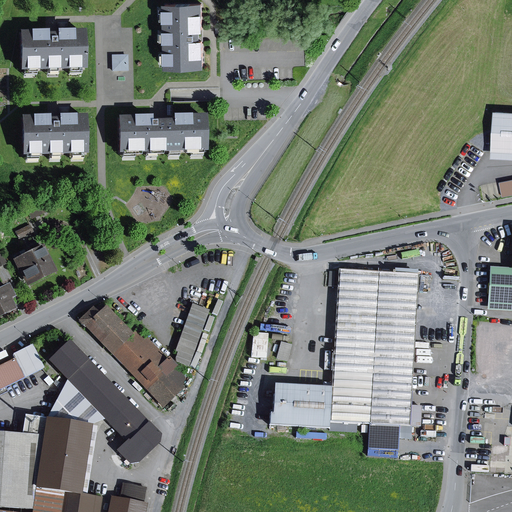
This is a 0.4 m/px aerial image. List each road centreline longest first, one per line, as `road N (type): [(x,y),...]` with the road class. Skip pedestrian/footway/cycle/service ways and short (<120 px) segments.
road 1 (unclassified): [(466,220),(471,258),(451,511)]
road 2 (tertiary): [(373,0),(233,191),(230,223)]
road 3 (tertiary): [(230,223),(0,340)]
road 4 (unclassified): [(466,220),(308,256),(271,250),(230,223)]
